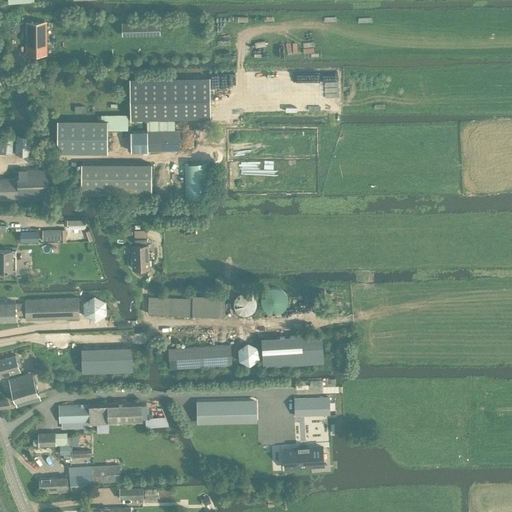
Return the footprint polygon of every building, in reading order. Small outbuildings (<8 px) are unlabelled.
[(27,53),(46,53),(46,22),(27,22),(27,53)] [(130,118),(213,117),(212,77),(130,78),(130,118)] [(0,101),(1,104),(8,101),(6,94),(0,95),(0,101)] [(107,128),(128,128),(128,114),(101,114),(101,119),(101,128),(107,128)] [(101,128),(101,119),(57,119),(57,151),(107,151),(107,128),(101,128)] [(147,131),(131,131),(131,150),(180,149),(179,130),(175,130),(174,120),(160,120),(160,119),(147,120),(147,131)] [(316,128),(227,128),(227,193),(317,193),(316,128)] [(0,152),(5,153),(12,154),(14,136),(0,134),(0,152)] [(30,154),(31,135),(16,134),(15,154),(30,154)] [(152,163),(81,163),(81,194),(152,194),(152,163)] [(206,163),(184,163),(185,198),(207,197),(206,163)] [(0,198),(20,198),(20,200),(49,198),(48,169),(19,170),(19,178),(0,178),(0,198)] [(60,229),(42,229),(43,240),(61,239),(60,229)] [(149,266),(148,244),(147,244),(146,229),(134,229),(134,238),(135,238),(135,244),(132,244),(133,267),(149,266)] [(21,231),(21,241),(39,241),(39,231),(21,231)] [(0,269),(12,269),(16,269),(16,249),(0,249),(0,269)] [(287,302),(287,300),(287,298),(286,295),(284,292),(282,290),(279,288),(277,287),(273,287),(270,288),(268,289),(265,291),(263,293),(262,295),(261,300),(262,302),(262,305),(264,307),(265,309),(268,311),(270,312),(274,313),(277,312),(279,311),(282,310),(283,309),(285,307),(286,305),(287,302)] [(258,305),(258,303),(258,301),(257,299),(256,297),(255,295),(251,292),(249,292),(247,291),(244,291),(242,292),(239,293),(238,295),(236,296),(235,298),(234,301),(234,303),(234,307),(235,309),(237,311),(240,313),(241,314),(245,315),(248,315),(250,314),(254,312),(256,310),(257,308),(258,305)] [(84,315),(95,321),(106,314),(106,300),(94,295),(83,302),(84,315)] [(169,296),(168,313),(192,314),(193,297),(169,296)] [(26,313),(26,319),(79,317),(78,297),(25,299),(25,302),(16,303),(16,301),(0,302),(0,320),(17,319),(16,314),(26,313)] [(322,334),(261,337),(263,366),(324,362),(322,334)] [(238,348),(239,360),(250,365),(260,358),(259,346),(248,341),(238,348)] [(230,344),(169,349),(170,369),(232,365),(230,344)] [(132,346),(81,348),(82,372),(133,370),(132,346)] [(15,354),(0,358),(0,376),(20,370),(15,354)] [(32,371),(7,379),(14,401),(16,406),(16,407),(40,400),(41,400),(41,399),(40,396),(39,393),(32,371)] [(4,398),(0,399),(0,408),(11,405),(11,404),(8,397),(4,398)] [(328,397),(296,398),(297,415),(329,414),(328,397)] [(256,398),(197,400),(197,423),(257,422),(256,398)] [(96,402),(90,403),(91,422),(96,422),(108,421),(108,422),(142,420),(141,400),(96,402)] [(90,403),(60,405),(61,422),(62,422),(62,428),(91,427),(91,422),(90,403)] [(39,445),(55,444),(71,443),(71,436),(67,436),(67,431),(39,433),(39,445)] [(322,444),(284,446),(285,466),(295,465),(303,465),(323,463),(322,444)] [(83,448),(71,449),(72,457),(86,456),(91,456),(91,448),(86,448),(83,448)] [(92,482),(120,481),(119,465),(91,467),(92,482)] [(91,473),(70,476),(72,493),(84,491),(84,495),(93,494),(93,490),(91,473)] [(67,476),(39,478),(39,489),(67,487),(67,476)] [(143,497),(142,488),(142,487),(120,487),(121,497),(143,497)]
